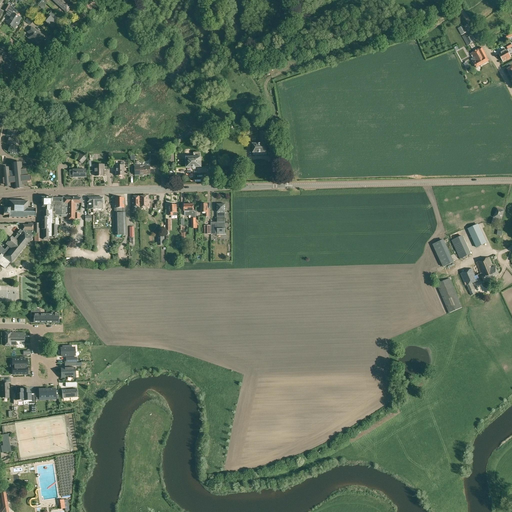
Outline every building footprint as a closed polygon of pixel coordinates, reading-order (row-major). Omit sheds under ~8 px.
[(54,0),(54,1),(66,12),(73,5),(67,0),(54,0)] [(13,28),(14,29),(19,21),(21,18),(18,16),(19,14),(19,13),(16,12),(17,11),(13,8),(15,6),(11,4),(10,6),(7,12),(5,15),(10,18),(7,23),(13,27),(13,28)] [(43,20),(52,28),(59,20),(51,12),(43,20)] [(28,38),(38,45),(44,36),(31,27),(27,32),(30,34),(28,38)] [(467,45),(467,46),(476,41),(471,31),(468,33),(469,34),(466,36),(465,35),(462,36),(466,43),(467,45)] [(476,68),(489,61),(481,48),(470,54),(473,58),(471,59),(476,68)] [(5,69),(14,71),(16,62),(10,61),(12,56),(14,57),(16,53),(11,50),(9,49),(6,53),(5,52),(4,55),(2,63),(6,64),(5,69)] [(498,54),(503,62),(511,57),(507,49),(498,54)] [(244,133),(244,135),(257,133),(255,123),(242,126),(244,133)] [(9,138),(13,139),(13,137),(15,137),(16,132),(8,130),(7,135),(10,136),(9,138)] [(252,144),(253,153),(267,153),(266,143),(266,131),(259,131),(260,143),(252,144)] [(10,146),(13,147),(13,145),(16,145),(17,140),(13,139),(9,138),(8,143),(10,144),(10,146)] [(17,148),(13,147),(10,146),(9,146),(8,151),(10,152),(10,154),(13,155),(14,153),(16,153),(17,148)] [(186,157),(187,168),(201,167),(201,157),(201,152),(193,153),(194,157),(186,157)] [(76,159),(82,164),(86,159),(80,154),(76,159)] [(116,166),(116,175),(124,175),(123,165),(124,165),(124,162),(120,162),(121,165),(116,166)] [(21,163),(2,164),(3,168),(4,184),(14,183),(14,189),(15,189),(17,189),(18,189),(24,188),(23,185),(27,185),(27,182),(30,181),(30,176),(36,175),(35,165),(21,166),(21,163)] [(95,165),(95,176),(103,176),(102,169),(104,169),(104,165),(95,165)] [(134,166),(135,175),(150,175),(149,166),(134,166)] [(132,208),(140,208),(139,196),(131,197),(132,208)] [(141,208),(142,211),(146,211),(146,208),(149,208),(149,202),(148,202),(147,196),(139,196),(140,208),(141,208)] [(42,223),(42,230),(43,230),(43,240),(49,240),(49,237),(51,237),(51,238),(57,238),(57,225),(59,225),(59,221),(58,221),(58,218),(55,218),(55,215),(61,215),(61,217),(66,217),(66,220),(76,220),(76,219),(80,219),(80,213),(76,213),(76,203),(81,203),(81,198),(62,198),(52,198),(52,197),(42,197),(42,207),(43,207),(43,217),(42,217),(42,223)] [(93,202),(93,209),(98,209),(98,203),(103,203),(103,197),(94,197),(94,202),(93,202)] [(114,207),(115,235),(126,235),(125,207),(124,207),(124,198),(115,198),(115,208),(114,207)] [(27,218),(27,217),(28,217),(28,216),(30,216),(30,217),(31,217),(31,216),(36,216),(36,209),(27,209),(28,202),(10,201),(10,209),(4,209),(3,215),(9,215),(9,216),(8,217),(9,218),(10,217),(13,217),(13,218),(14,218),(14,217),(18,217),(18,218),(19,218),(19,217),(22,217),(22,218),(23,218),(23,217),(27,217),(27,218)] [(192,215),(192,225),(196,225),(196,216),(196,210),(193,210),(193,204),(184,204),(184,211),(185,211),(185,216),(189,216),(189,215),(192,215)] [(205,213),(205,217),(208,217),(208,209),(207,209),(207,204),(201,204),(201,209),(200,209),(200,212),(202,212),(202,214),(205,213)] [(211,227),(211,234),(225,234),(225,212),(225,204),(217,204),(217,212),(217,222),(211,222),(211,227)] [(169,213),(169,215),(173,215),(177,215),(177,212),(176,212),(176,205),(169,205),(169,213)] [(494,216),(501,219),(503,211),(497,209),(496,214),(495,214),(494,216)] [(0,264),(5,268),(11,261),(11,262),(31,238),(30,238),(31,237),(33,237),(33,223),(28,223),(28,225),(23,225),(23,230),(22,231),(20,230),(17,234),(18,234),(14,239),(12,237),(7,244),(9,246),(5,250),(0,246),(0,252),(1,254),(0,255),(0,264)] [(469,228),(478,247),(487,243),(478,224),(469,228)] [(451,241),(460,259),(471,254),(462,235),(459,237),(459,235),(456,237),(457,238),(451,241)] [(432,244),(443,267),(454,262),(443,239),(432,244)] [(482,277),(484,281),(499,275),(495,266),(492,267),(491,264),(488,257),(476,263),(481,273),(476,275),(477,278),(482,277)] [(455,276),(464,298),(475,293),(471,284),(478,281),(472,268),(455,276)] [(436,284),(449,313),(462,307),(450,278),(436,284)] [(21,333),(21,330),(16,330),(16,332),(11,332),(5,332),(5,340),(4,346),(10,346),(10,345),(14,346),(27,346),(27,345),(27,340),(27,333),(21,333)] [(61,349),(61,356),(74,356),(74,348),(71,348),(71,346),(64,346),(64,348),(61,349)] [(28,366),(15,367),(16,375),(30,374),(29,367),(28,367),(28,366)] [(65,378),(65,376),(74,376),(74,368),(60,368),(61,378),(65,378)] [(47,398),(47,389),(39,390),(39,398),(47,398)] [(55,397),(55,389),(47,389),(47,398),(55,397)] [(62,390),(62,398),(77,397),(77,389),(62,390)] [(24,402),(23,390),(17,390),(17,396),(13,396),(14,405),(18,405),(18,402),(24,402)] [(30,390),(23,391),(24,402),(24,403),(29,403),(30,405),(34,405),(34,394),(30,395),(30,390)] [(1,446),(2,453),(10,451),(8,434),(2,435),(3,445),(1,446)] [(0,511),(8,511),(6,492),(3,489),(1,493),(3,506),(0,510),(0,511)] [(65,508),(65,511),(68,511),(66,499),(64,500),(64,499),(58,500),(59,509),(65,508)]
